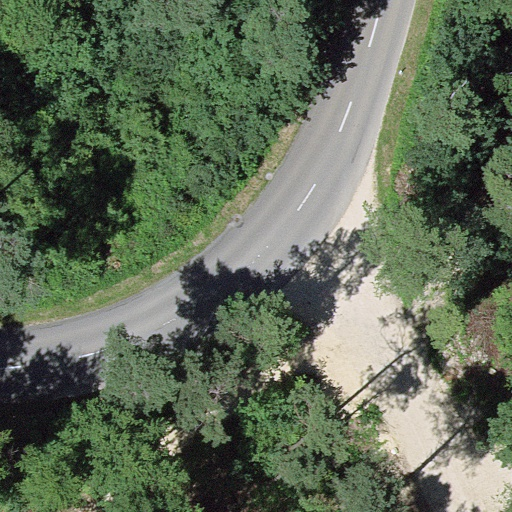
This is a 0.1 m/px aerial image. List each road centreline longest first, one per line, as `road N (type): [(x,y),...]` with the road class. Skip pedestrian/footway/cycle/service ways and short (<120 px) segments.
road 1 (tertiary): [(0,359),(126,337),(190,308),(243,269),(311,196),(347,130),(385,0)]
road 2 (track): [(462,511),(358,327),(311,196)]
